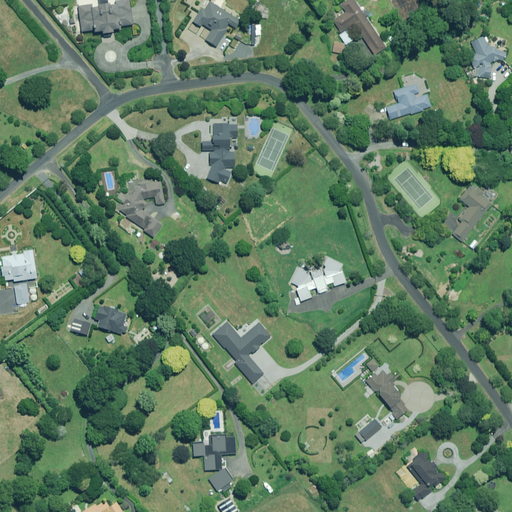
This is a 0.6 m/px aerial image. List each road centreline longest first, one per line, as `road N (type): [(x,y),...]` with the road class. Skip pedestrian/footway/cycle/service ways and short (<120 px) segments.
road 1 (residential): [(0,195),(127,93),(260,76),(282,82),(366,187),(394,265),(511,420)]
road 2 (unknown): [(131,129),(174,136),(210,125),(209,143),(188,153)]
